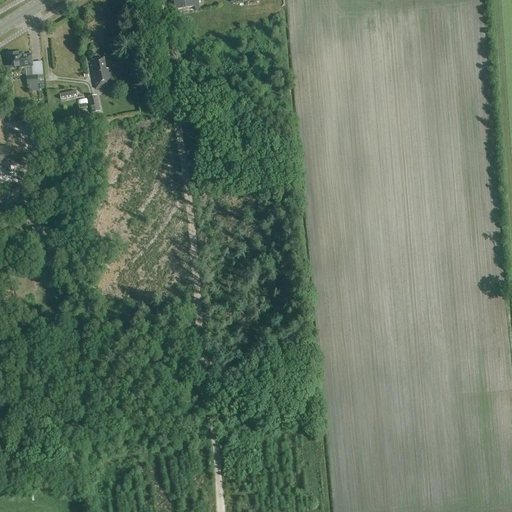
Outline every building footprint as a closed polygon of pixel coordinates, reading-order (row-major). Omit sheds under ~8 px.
[(195,8),(193,0),(173,0),(174,2),(175,11),(191,8),(192,9),(195,8)] [(32,67),(31,56),(23,57),(23,54),(9,55),(10,69),(10,75),(19,74),(19,71),(21,70),(24,69),(24,68),(32,67)] [(95,90),(111,87),(108,70),(106,70),(104,59),(91,61),(95,90)] [(37,77),(26,77),(27,86),(30,86),(30,92),(38,91),(38,85),(37,77)] [(61,101),(78,97),(77,91),(60,95),(61,101)] [(100,112),(100,108),(97,96),(88,98),(90,108),(91,114),(92,114),(99,113),(100,112)] [(0,166),(10,165),(8,148),(0,148),(0,166)] [(33,249),(58,249),(57,228),(32,229),(33,249)] [(46,277),(57,276),(55,256),(44,256),(46,277)]
